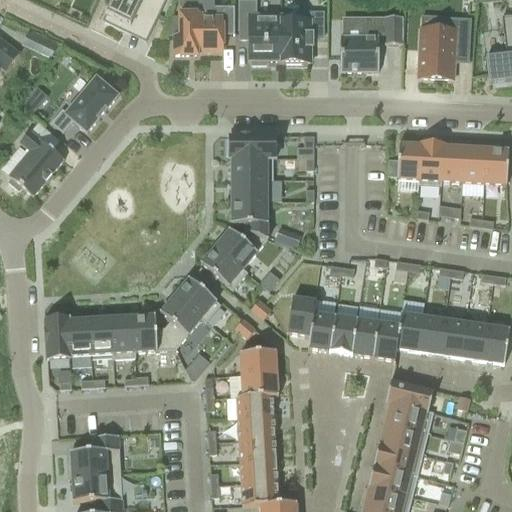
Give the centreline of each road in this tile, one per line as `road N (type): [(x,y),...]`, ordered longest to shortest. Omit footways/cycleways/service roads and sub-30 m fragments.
road 1 (residential): [(149,106),(511,115)]
road 2 (residential): [(9,242),(20,368),(33,414),(27,511)]
road 3 (residential): [(9,242),(149,106)]
road 4 (residential): [(511,393),(390,377)]
